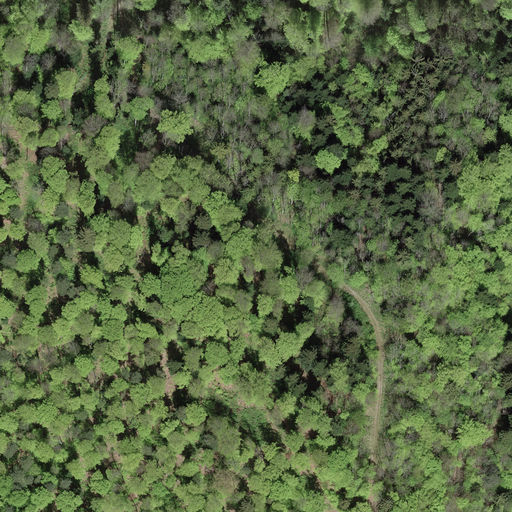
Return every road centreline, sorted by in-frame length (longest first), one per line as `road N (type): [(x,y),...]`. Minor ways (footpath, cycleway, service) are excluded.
road 1 (track): [(119,0),(145,106),(374,321),(372,511)]
road 2 (track): [(117,0),(81,152),(84,218)]
